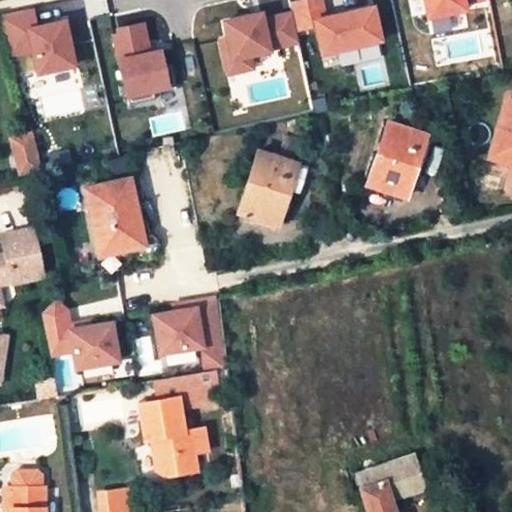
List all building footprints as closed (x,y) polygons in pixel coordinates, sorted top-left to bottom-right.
[(296,32),(317,28),(323,55),(378,43),(371,10),(326,20),(321,0),(313,0),(290,5),(292,12),(296,32)] [(467,10),(465,2),(472,0),(428,0),(432,18),(467,10)] [(0,29),(8,56),(35,50),(40,73),(75,65),(66,25),(35,31),(30,7),(0,13),(0,29)] [(296,32),(292,12),(266,18),(265,16),(225,25),(228,39),(221,41),(228,73),(255,68),(252,57),(273,53),(272,47),(298,42),(296,32)] [(146,29),(145,25),(117,31),(118,35),(113,36),(126,98),(168,89),(160,54),(152,55),(146,29)] [(511,96),(491,157),(511,164),(511,96)] [(428,136),(390,123),(367,185),(407,198),(428,136)] [(31,130),(7,136),(17,177),(41,171),(31,130)] [(297,164),(258,151),(239,213),(278,226),(297,164)] [(130,179),(83,190),(99,258),(146,247),(136,204),(130,179)] [(0,279),(9,279),(10,283),(38,277),(27,226),(13,229),(17,249),(5,252),(7,259),(0,260),(0,279)] [(17,249),(13,229),(1,231),(3,241),(0,241),(0,260),(7,259),(5,252),(17,249)] [(0,285),(10,283),(9,279),(0,279),(0,304),(4,304),(0,285)] [(188,309),(151,315),(157,355),(198,347),(202,372),(216,370),(227,368),(217,298),(187,304),(188,309)] [(56,300),(41,312),(52,354),(67,350),(72,370),(120,357),(109,318),(72,328),(69,315),(56,300)] [(112,366),(86,371),(88,383),(114,377),(112,366)] [(221,402),(216,370),(202,372),(154,380),(158,402),(137,406),(143,444),(152,443),(157,475),(169,479),(199,474),(193,432),(186,433),(181,409),(221,402)] [(426,489),(414,455),(355,475),(367,511),(393,511),(389,502),(426,489)] [(131,511),(128,486),(92,492),(95,511),(131,511)] [(38,511),(38,488),(5,489),(5,511),(38,511)]
